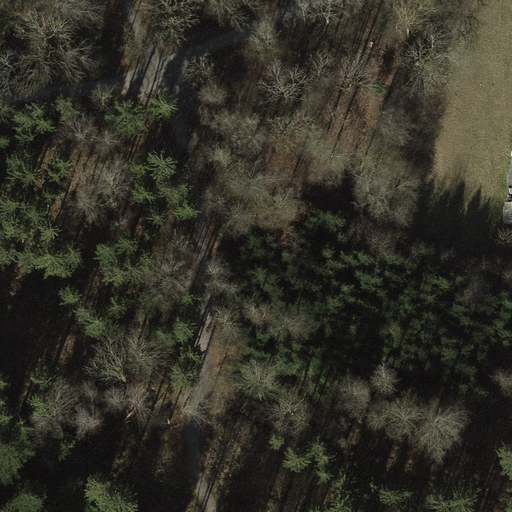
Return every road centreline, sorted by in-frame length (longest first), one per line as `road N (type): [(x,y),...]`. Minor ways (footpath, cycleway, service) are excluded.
road 1 (track): [(207,511),(192,443),(205,376),(199,214),(120,0)]
road 2 (track): [(511,263),(378,229),(309,198),(231,143),(148,67)]
road 3 (track): [(0,94),(148,67),(300,0)]
